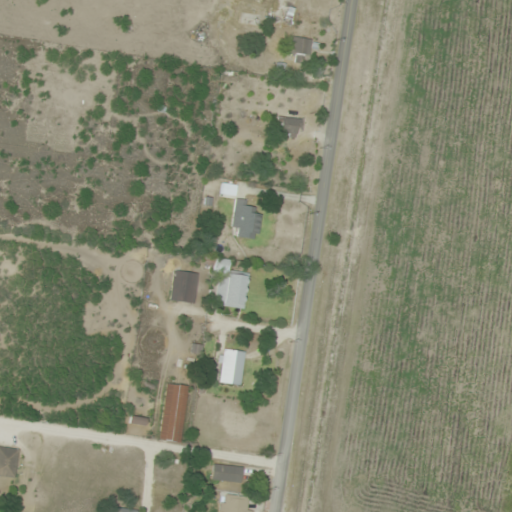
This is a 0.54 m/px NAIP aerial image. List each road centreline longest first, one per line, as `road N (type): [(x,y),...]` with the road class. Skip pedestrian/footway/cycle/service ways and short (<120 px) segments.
road 1 (tertiary): [(279,511),(355,0)]
road 2 (residential): [(287,465),(0,419)]
